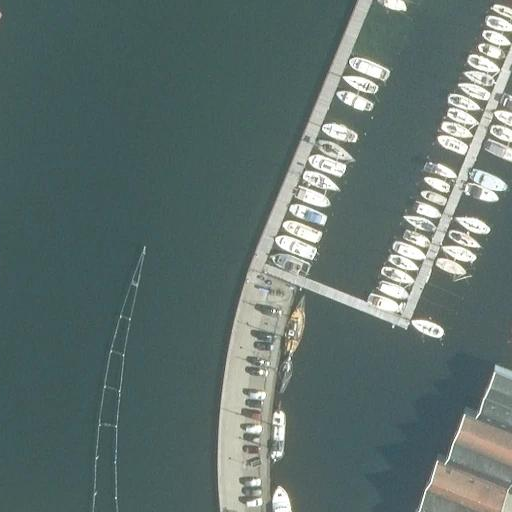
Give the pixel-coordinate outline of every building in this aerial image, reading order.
[(485,390),(511,400),(511,372),(495,366),(485,390)] [(511,427),(511,400),(485,390),(476,412),(476,413),(511,427)] [(511,427),(476,413),(476,412),(465,408),(455,434),(511,456),(511,427)] [(508,483),(511,472),(511,456),(455,434),(445,457),(445,458),(508,483)] [(497,511),(508,483),(445,458),(445,457),(438,454),(427,483),(497,511)] [(496,511),(497,511),(427,483),(415,511),(416,511),(496,511)]
